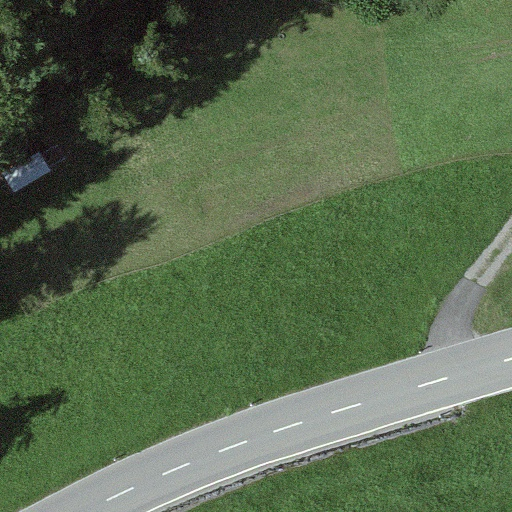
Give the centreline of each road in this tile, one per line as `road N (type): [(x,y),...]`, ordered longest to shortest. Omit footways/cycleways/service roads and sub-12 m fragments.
road 1 (tertiary): [(93,511),(266,433),(511,359)]
road 2 (track): [(454,376),(451,327),(511,236)]
